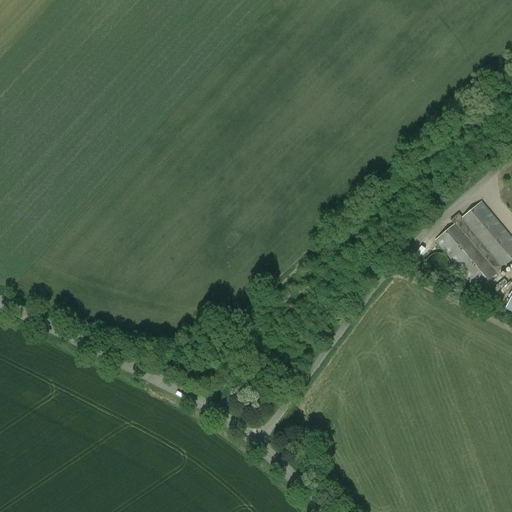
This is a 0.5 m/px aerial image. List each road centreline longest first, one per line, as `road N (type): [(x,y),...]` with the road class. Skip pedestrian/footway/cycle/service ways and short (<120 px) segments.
road 1 (unclassified): [(254,445),(405,253),(511,160)]
road 2 (tertiary): [(254,445),(210,406),(0,302)]
road 3 (unknown): [(391,271),(511,331)]
